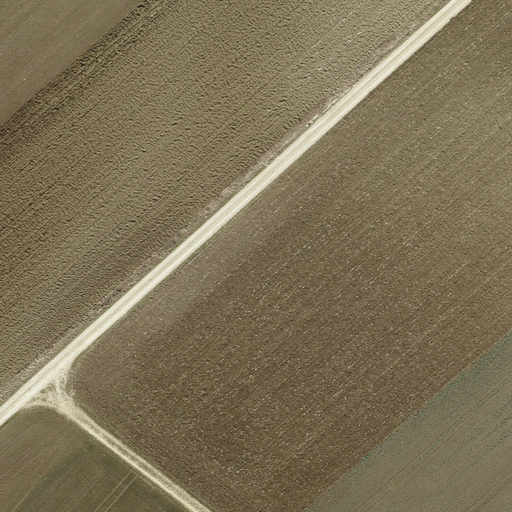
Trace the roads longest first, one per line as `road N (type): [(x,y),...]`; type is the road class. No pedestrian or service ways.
road 1 (track): [(464,0),(0,418)]
road 2 (track): [(43,379),(205,511)]
